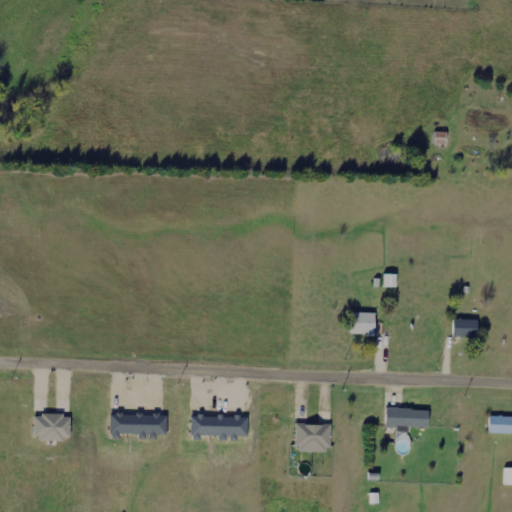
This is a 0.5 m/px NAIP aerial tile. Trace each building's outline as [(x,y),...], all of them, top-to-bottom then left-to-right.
[(396,287),(397,274),(384,274),(384,287),(396,287)] [(352,335),(375,335),(376,313),(352,312),(352,335)] [(453,337),(477,338),(478,320),(454,319),(453,337)] [(386,426),(429,427),(429,410),(386,408),(386,426)] [(167,414),(111,413),(110,434),(139,434),(139,436),(167,436),(167,414)] [(71,440),(71,416),(34,415),(34,439),(71,440)] [(248,437),(248,416),(191,415),(191,437),(201,437),(238,437),(248,437)] [(511,433),(511,416),(489,416),(489,433),(511,433)] [(331,425),(297,424),(296,451),(330,452),(331,425)]
